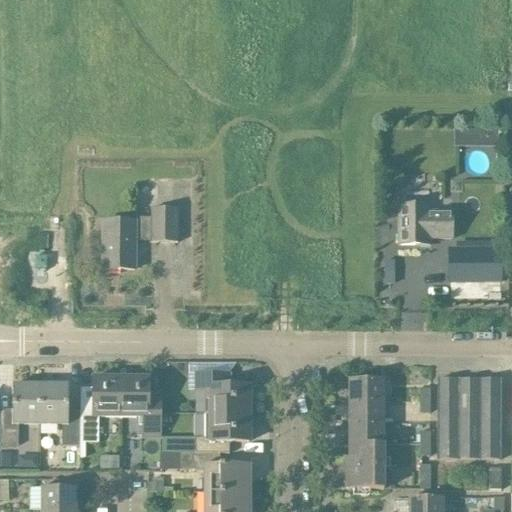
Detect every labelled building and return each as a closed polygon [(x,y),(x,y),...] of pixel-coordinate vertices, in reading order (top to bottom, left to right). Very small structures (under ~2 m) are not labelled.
[(421,240),(452,240),(452,212),(431,212),(431,206),(398,206),(398,246),(421,246),(421,240)] [(135,271),(135,237),(151,237),(151,244),(177,244),(177,210),(151,210),(151,219),(134,219),(134,223),(103,222),(102,271),(135,271)] [(500,283),(499,250),(450,251),(450,284),(500,283)] [(46,270),(47,257),(34,257),(34,270),(46,270)] [(249,415),(249,387),(229,387),(229,375),(195,375),(195,391),(205,391),(205,415),(249,415)] [(120,419),(120,378),(92,378),(92,399),(80,399),(80,411),(80,444),(98,444),(98,418),(120,419)] [(160,439),(160,393),(148,393),(148,379),(120,378),(120,419),(143,419),(143,439),(160,439)] [(383,404),(383,381),(349,381),(349,404),(383,404)] [(458,448),(459,381),(437,381),(437,461),(469,461),(469,448),(458,448)] [(479,461),(479,381),(459,381),(458,448),(469,448),(469,461),(479,461)] [(501,461),(501,381),(479,381),(479,461),(501,461)] [(40,426),(40,386),(12,386),(12,411),(0,410),(0,446),(18,447),(18,426),(40,426)] [(80,448),(80,444),(80,411),(68,411),(68,386),(40,386),(40,426),(62,426),(62,447),(80,448)] [(429,403),(429,390),(420,390),(420,403),(429,403)] [(429,415),(429,403),(420,403),(420,415),(429,415)] [(383,425),(383,404),(349,404),(349,425),(383,425)] [(249,443),(249,415),(205,415),(205,439),(195,439),(195,454),(195,455),(220,454),(220,455),(229,455),(229,443),(249,443)] [(383,447),(383,425),(349,425),(349,447),(383,447)] [(429,447),(429,433),(420,433),(420,447),(429,447)] [(383,491),(383,447),(349,447),(349,459),(333,459),(333,491),(383,491)] [(429,458),(429,447),(420,447),(420,458),(429,458)] [(10,455),(0,454),(0,468),(10,468),(10,455)] [(249,494),(249,466),(220,466),(220,455),(220,454),(195,455),(195,454),(180,454),(180,471),(205,471),(205,494),(249,494)] [(429,479),(429,467),(420,467),(420,479),(429,479)] [(501,492),(501,471),(489,471),(489,492),(501,492)] [(429,491),(429,479),(420,479),(420,491),(429,491)] [(162,494),(162,484),(148,484),(148,493),(162,494)] [(76,511),(76,489),(29,489),(29,511),(41,511),(76,511)] [(248,511),(249,494),(205,494),(204,511),(248,511)] [(443,511),(443,499),(408,499),(408,511),(443,511)] [(503,511),(503,499),(493,499),(493,511),(503,511)]
